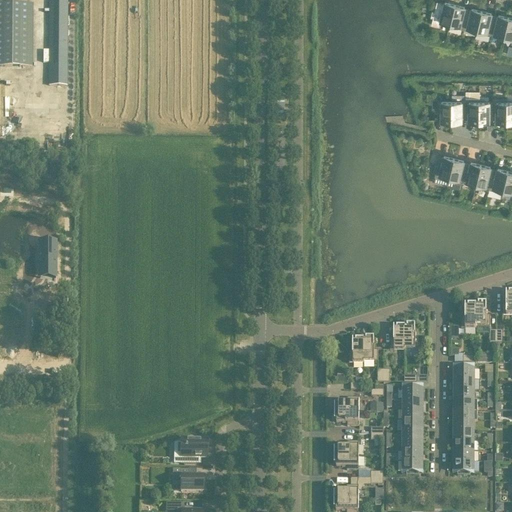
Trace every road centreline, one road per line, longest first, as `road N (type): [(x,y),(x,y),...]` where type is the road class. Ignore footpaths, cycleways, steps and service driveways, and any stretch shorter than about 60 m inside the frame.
road 1 (unclassified): [(260,331),(261,0)]
road 2 (residential): [(438,511),(439,298)]
road 3 (residential): [(295,332),(294,511)]
road 4 (residential): [(295,332),(439,298)]
